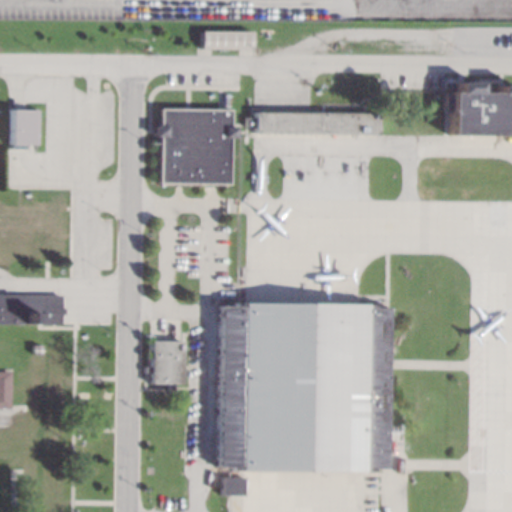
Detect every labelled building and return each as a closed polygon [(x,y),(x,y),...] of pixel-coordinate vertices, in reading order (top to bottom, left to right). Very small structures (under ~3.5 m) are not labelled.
[(200,48),(250,49),(250,31),(200,31),(200,48)] [(511,133),(447,133),(447,91),(456,91),(456,83),(474,83),(474,91),(497,91),(497,84),(511,84),(511,133)] [(34,144),(6,143),(7,108),(35,109),(34,144)] [(227,125),(233,125),(233,136),(227,136),(226,183),(157,182),(158,135),(152,135),(152,124),(158,124),(158,108),(227,109),(227,125)] [(375,133),(252,132),(252,111),(375,112),(375,133)] [(53,236),(49,236),(49,256),(0,256),(0,215),(53,215),(53,236)] [(0,293),(59,294),(59,324),(0,323),(0,293)] [(372,306),(384,306),(383,468),(370,468),(370,471),(229,470),(229,466),(216,466),(218,305),(231,305),(231,301),(372,303),(372,306)] [(149,341),(181,340),(181,383),(149,383),(149,341)] [(60,342),(59,353),(45,352),(46,341),(60,342)] [(41,344),(40,354),(30,353),(30,344),(41,344)] [(59,421),(31,420),(31,355),(60,355),(59,421)] [(0,371),(8,371),(7,406),(0,405),(0,371)] [(0,429),(15,429),(15,445),(0,445),(0,429)] [(58,511),(29,511),(30,456),(58,456),(58,511)] [(221,476),(244,477),(244,494),(221,494),(221,476)]
